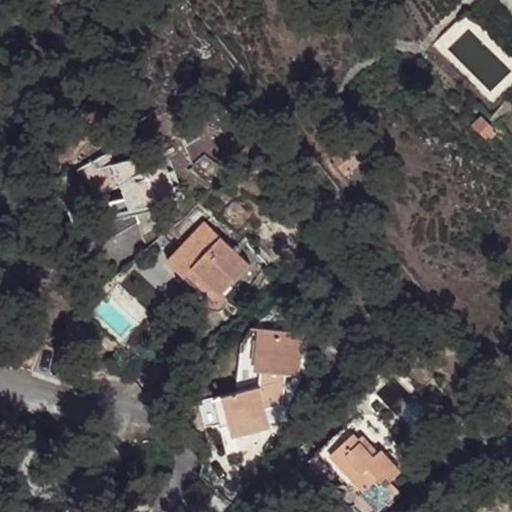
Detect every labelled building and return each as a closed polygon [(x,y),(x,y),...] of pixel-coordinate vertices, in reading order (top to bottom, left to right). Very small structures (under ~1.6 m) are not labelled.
[(481,117),(472,126),(488,141),(496,133),(481,117)] [(356,141),(333,158),(345,174),(368,156),(356,141)] [(88,168),(99,196),(123,184),(128,197),(101,203),(110,226),(138,220),(136,214),(175,190),(167,171),(154,175),(148,162),(135,169),(131,159),(115,163),(110,151),(95,160),(97,166),(88,168)] [(167,261),(212,304),(250,265),(204,221),(167,261)] [(287,427),(283,404),(286,374),(300,375),(305,332),(261,328),(257,371),(261,371),(260,386),(214,397),(221,426),(230,424),(232,434),(271,425),(287,427)] [(309,461),(320,473),(330,465),(336,458),(358,483),(366,491),(361,495),(376,511),(379,511),(388,504),(389,506),(401,495),(388,480),(399,470),(381,450),(374,457),(346,426),(324,446),(325,446),(309,461)] [(336,458),(330,465),(352,489),(358,483),(336,458)]
